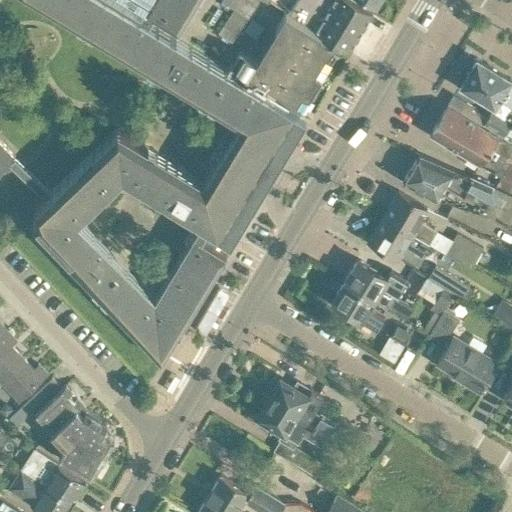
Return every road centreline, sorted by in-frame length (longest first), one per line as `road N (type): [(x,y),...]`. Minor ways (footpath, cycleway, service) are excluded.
road 1 (tertiary): [(250,301),(430,0)]
road 2 (residential): [(511,464),(250,301)]
road 3 (residential): [(164,446),(0,272)]
road 4 (tertiary): [(164,446),(250,301)]
